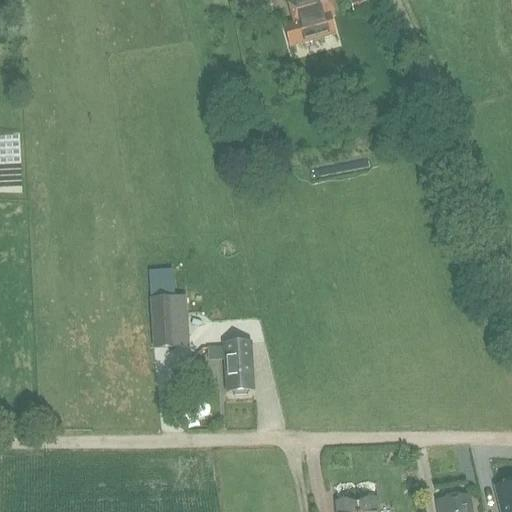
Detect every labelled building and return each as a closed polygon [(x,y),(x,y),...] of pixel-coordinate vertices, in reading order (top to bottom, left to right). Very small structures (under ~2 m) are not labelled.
[(258,0),(261,9),(271,6),(269,0),(258,0)] [(294,25),(284,28),(290,48),(336,34),(331,17),(335,16),(329,0),(288,0),(286,1),(294,25)] [(173,298),(172,274),(150,275),(151,299),(150,299),(153,350),(178,348),(175,298),(173,298)] [(246,396),(249,392),(254,391),(252,344),(224,345),(226,393),(232,393),(234,397),(246,396)] [(511,511),(511,483),(495,488),(501,511),(511,511)] [(437,511),(471,511),(468,494),(435,500),(437,511)] [(379,511),(377,496),(342,500),(343,511),(379,511)]
